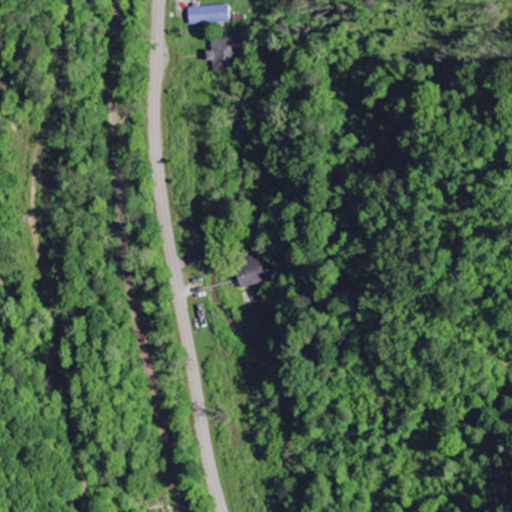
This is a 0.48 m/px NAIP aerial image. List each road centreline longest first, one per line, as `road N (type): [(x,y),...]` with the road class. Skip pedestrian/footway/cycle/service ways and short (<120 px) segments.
road 1 (tertiary): [(224,511),(161,200),(158,0)]
road 2 (residential): [(461,511),(509,361)]
